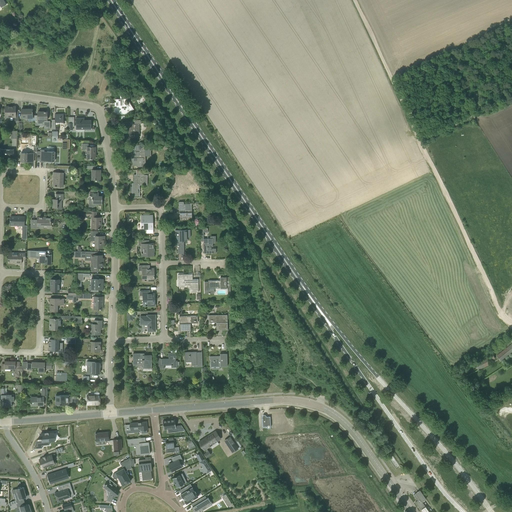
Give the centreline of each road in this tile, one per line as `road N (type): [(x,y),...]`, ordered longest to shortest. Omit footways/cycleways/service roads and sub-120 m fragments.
road 1 (primary): [(308,294),(111,0)]
road 2 (track): [(354,0),(502,315)]
road 3 (tertiary): [(410,511),(360,441),(318,405),(285,399),(152,410)]
road 4 (primary): [(491,511),(308,294)]
road 5 (primary): [(308,294),(462,511)]
road 6 (residential): [(115,206),(99,111),(0,92)]
road 7 (residential): [(0,275),(40,275),(39,347),(0,350)]
road 8 (residential): [(112,341),(115,206)]
road 9 (track): [(511,22),(391,78)]
road 10 (residential): [(0,208),(44,205),(42,171),(0,174)]
